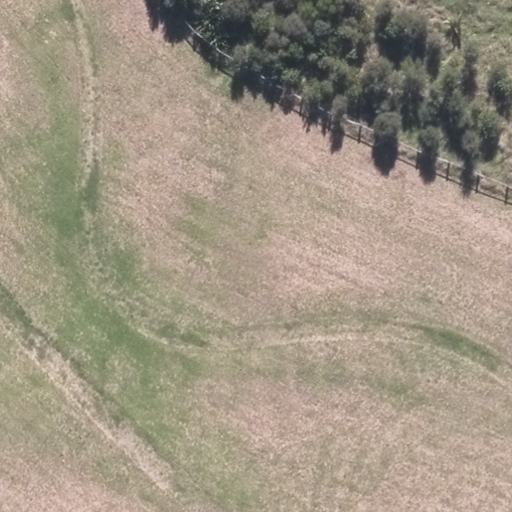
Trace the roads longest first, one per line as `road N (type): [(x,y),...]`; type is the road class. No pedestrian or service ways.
road 1 (unknown): [(73,0),(82,32),(88,281),(140,336),(224,357),(361,321),(455,340),(511,376)]
road 2 (unknown): [(0,305),(120,448),(192,511)]
